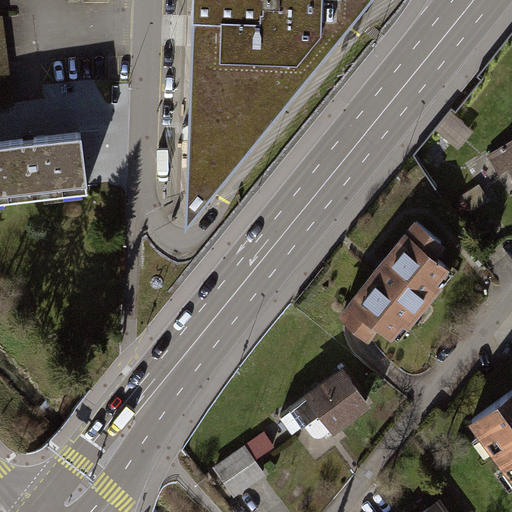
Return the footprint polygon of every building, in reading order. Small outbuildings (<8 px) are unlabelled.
[(374,0),(193,0),(189,209),(374,0)] [(0,12),(0,106),(14,105),(4,13),(0,12)] [(0,138),(0,210),(87,200),(79,130),(0,138)] [(511,137),(484,155),(498,177),(507,172),(511,180),(511,137)] [(457,218),(487,199),(453,146),(423,166),(457,218)] [(420,215),(340,310),(369,334),(378,324),(399,340),(457,270),(437,253),(449,239),(420,215)] [(369,405),(341,365),(274,413),(289,435),(298,429),(311,447),(369,405)] [(511,386),(463,422),(511,488),(511,386)] [(207,467),(230,498),(264,474),(252,458),(272,444),(261,429),(207,467)] [(400,511),(448,511),(438,497),(417,511),(406,511),(405,509),(400,511)]
